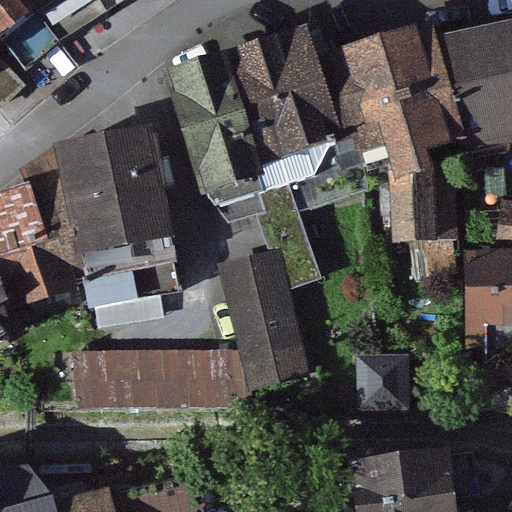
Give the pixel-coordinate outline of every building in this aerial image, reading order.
[(14,0),(0,0),(0,36),(28,17),(14,0)] [(14,0),(28,17),(56,45),(131,0),(14,0)] [(511,25),(427,39),(462,147),(511,136),(511,25)] [(427,39),(329,70),(353,145),(371,201),(469,170),(462,147),(427,39)] [(236,66),(270,171),(353,145),(329,70),(320,40),(236,66)] [(236,66),(174,86),(215,215),(277,195),(270,171),(236,66)] [(185,302),(158,138),(59,155),(86,318),(185,302)] [(37,199),(0,209),(0,273),(25,318),(55,310),(36,242),(48,239),(37,199)] [(511,254),(456,257),(459,332),(511,329),(511,254)] [(225,272),(252,399),(306,387),(279,260),(225,272)] [(0,347),(32,330),(25,318),(0,273),(0,347)] [(240,358),(73,358),(73,414),(240,415),(240,358)] [(403,360),(354,359),(353,407),(402,408),(403,360)] [(511,360),(497,375),(511,391),(511,360)] [(448,511),(439,457),(345,473),(351,511),(448,511)] [(184,511),(178,484),(93,501),(95,511),(184,511)] [(90,492),(11,511),(95,511),(93,501),(90,492)]
